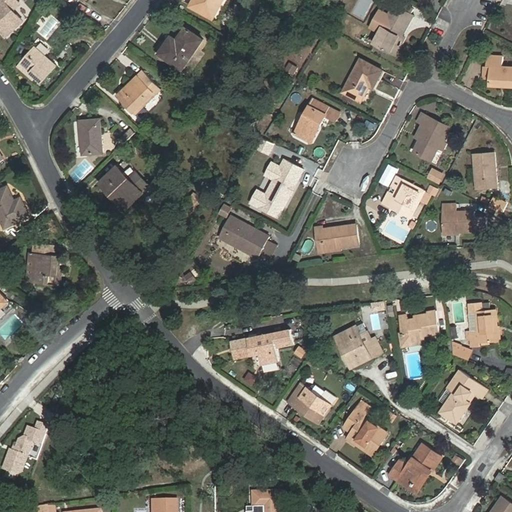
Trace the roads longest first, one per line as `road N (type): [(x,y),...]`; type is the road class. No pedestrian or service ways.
road 1 (residential): [(400,511),(212,374),(124,297)]
road 2 (residential): [(34,133),(124,297)]
road 3 (residential): [(147,0),(34,133)]
road 4 (residential): [(124,297),(38,366),(0,410)]
road 5 (residential): [(421,76),(357,180)]
